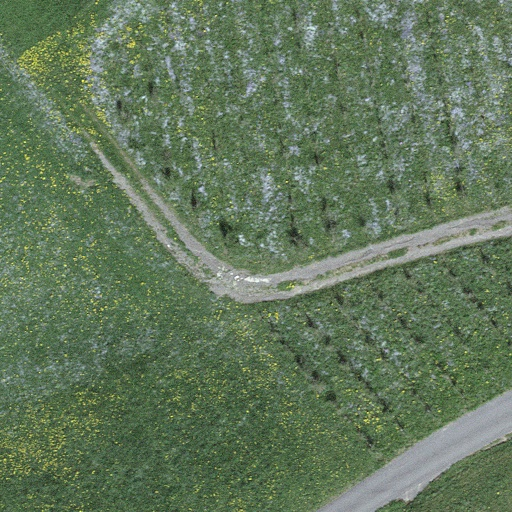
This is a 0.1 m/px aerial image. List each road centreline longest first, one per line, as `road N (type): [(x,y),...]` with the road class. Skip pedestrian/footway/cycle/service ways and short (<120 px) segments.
road 1 (track): [(215,274),(159,218),(0,2)]
road 2 (track): [(215,274),(249,287),(280,287),(511,225)]
road 3 (unclassified): [(344,511),(511,413)]
